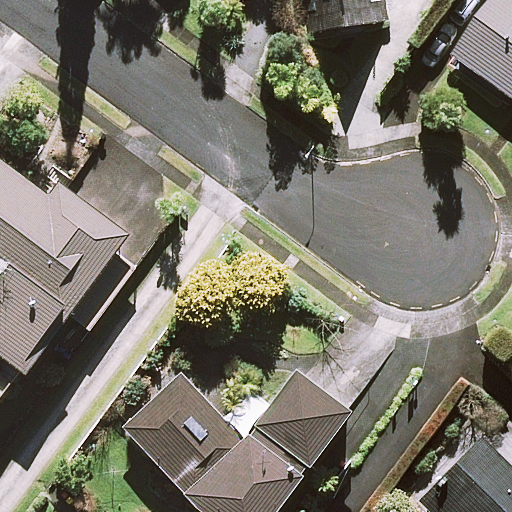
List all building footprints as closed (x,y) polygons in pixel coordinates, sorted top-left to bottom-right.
[(383,21),(378,0),(300,0),(307,35),(383,21)] [(511,0),(487,0),(448,58),(511,102),(511,0)] [(49,182),(41,193),(0,161),(0,398),(20,373),(24,377),(69,318),(86,331),(137,266),(115,249),(123,238),(75,202),(49,182)] [(119,427),(192,502),(204,511),(271,511),(347,417),(294,374),(245,435),(243,439),(177,371),(119,427)] [(511,472),(511,442),(495,425),(417,502),(426,511),(511,511),(511,472)]
